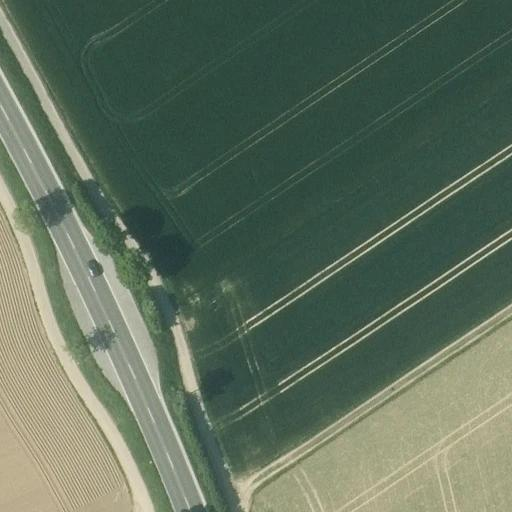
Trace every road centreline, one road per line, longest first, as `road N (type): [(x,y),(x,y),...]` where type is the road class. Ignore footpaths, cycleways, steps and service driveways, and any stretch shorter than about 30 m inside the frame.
road 1 (track): [(236,511),(203,433),(185,353),(149,272),(98,202),(0,26)]
road 2 (secondary): [(0,104),(97,295),(190,511)]
road 3 (track): [(0,192),(23,236),(56,345),(135,469),(147,511)]
road 4 (track): [(232,500),(511,312)]
